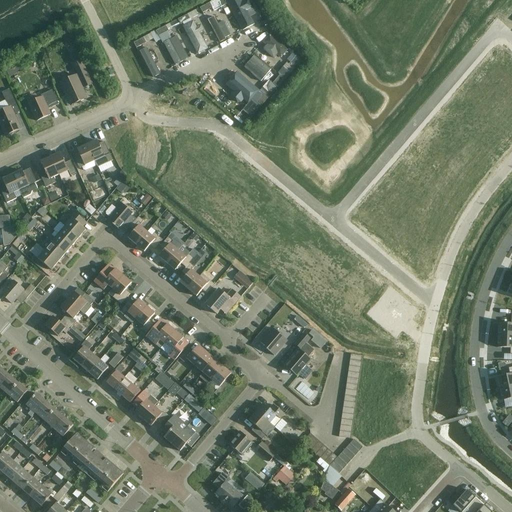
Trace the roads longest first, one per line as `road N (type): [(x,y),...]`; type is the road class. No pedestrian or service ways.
road 1 (residential): [(15,336),(110,240),(231,340)]
road 2 (residential): [(511,38),(490,35),(331,219)]
road 3 (residential): [(331,219),(218,128),(146,117),(131,99)]
road 4 (residential): [(511,453),(492,436),(474,371),(494,265),(511,234)]
road 5 (residential): [(163,475),(15,336)]
road 6 (residential): [(435,299),(416,423),(457,466)]
road 7 (residential): [(511,166),(463,228),(435,299)]
road 8 (residential): [(131,99),(265,30)]
road 9 (residential): [(0,161),(131,99)]
road 10 (residential): [(262,379),(168,481)]
road 11 (residential): [(435,299),(331,219)]
